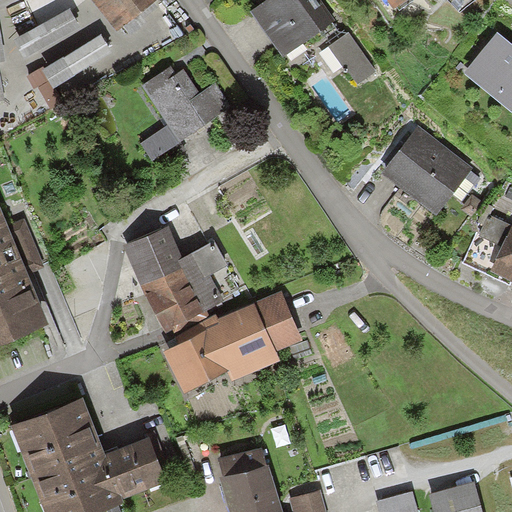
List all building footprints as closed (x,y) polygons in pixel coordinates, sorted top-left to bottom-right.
[(92,0),(117,28),(150,0),(92,0)] [(330,21),(314,0),(274,0),(257,12),(287,53),(330,21)] [(67,12),(29,34),(37,48),(75,27),(67,12)] [(344,34),(327,46),(353,81),(369,69),(344,34)] [(511,51),(492,34),(462,69),(504,106),(511,96),(511,51)] [(108,51),(99,37),(45,70),(54,85),(108,51)] [(174,77),(169,70),(142,89),(169,128),(142,146),(150,159),(225,108),(211,87),(197,96),(181,72),(174,77)] [(466,167),(414,128),(381,171),(433,210),(466,167)] [(17,220),(0,227),(19,271),(35,264),(17,220)] [(0,344),(42,326),(19,271),(0,227),(0,344)] [(511,227),(490,266),(511,277),(511,227)] [(123,248),(158,326),(202,306),(179,255),(167,228),(123,248)] [(211,241),(179,255),(202,306),(220,298),(211,278),(224,272),(211,241)] [(278,293),(163,344),(183,390),(226,370),(230,379),(274,360),(270,351),(298,338),(278,293)] [(331,369),(356,359),(343,326),(318,336),(331,369)] [(365,379),(358,360),(332,369),(339,389),(365,379)] [(113,498),(163,478),(148,441),(104,459),(80,401),(11,429),(44,511),(97,511),(116,505),(113,498)] [(215,459),(221,480),(264,467),(258,447),(215,459)] [(221,480),(230,511),(277,511),(264,467),(221,480)] [(431,499),(434,511),(481,511),(475,487),(431,499)] [(413,511),(408,493),(373,502),(375,511),(413,511)] [(320,511),(316,495),(288,501),(290,511),(320,511)]
